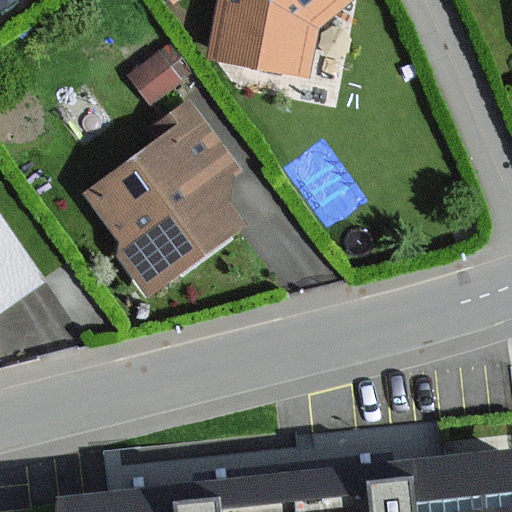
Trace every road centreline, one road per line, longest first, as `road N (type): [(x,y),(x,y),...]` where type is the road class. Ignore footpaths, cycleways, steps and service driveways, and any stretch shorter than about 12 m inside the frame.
road 1 (residential): [(511,283),(0,426)]
road 2 (residential): [(511,206),(422,0)]
